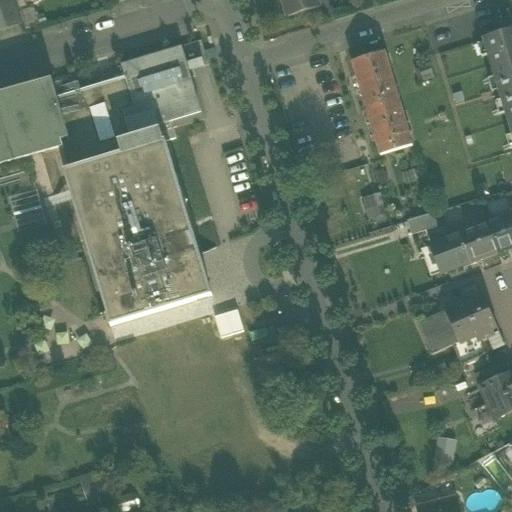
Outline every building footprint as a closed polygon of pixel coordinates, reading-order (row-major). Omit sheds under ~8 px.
[(7,0),(0,2),(0,5),(7,28),(19,24),(21,24),(13,0),(7,0)] [(283,0),(288,18),(319,9),(316,0),(283,0)] [(25,29),(39,25),(33,4),(19,9),(25,29)] [(511,33),(484,42),(501,97),(511,93),(511,33)] [(200,112),(188,71),(185,63),(181,48),(122,66),(126,78),(127,78),(136,109),(125,112),(133,138),(159,131),(158,126),(200,112)] [(354,65),(382,159),(415,149),(386,55),(354,65)] [(201,58),(185,63),(188,71),(204,66),(201,58)] [(62,146),(69,171),(122,155),(118,143),(133,138),(125,112),(136,109),(127,78),(126,78),(57,99),(68,137),(59,139),(62,146)] [(0,164),(62,146),(59,139),(68,137),(57,99),(52,83),(0,97),(0,164)] [(511,93),(501,97),(511,131),(511,93)] [(122,155),(163,142),(159,131),(133,138),(118,143),(122,155)] [(163,142),(122,155),(69,171),(64,172),(111,327),(143,317),(194,302),(212,296),(165,142),(163,142)] [(414,170),(402,173),(405,184),(417,180),(414,170)] [(388,176),(377,179),(379,187),(390,184),(388,176)] [(388,218),(380,194),(362,200),(370,224),(388,218)] [(407,222),(412,238),(439,229),(434,214),(407,222)] [(511,215),(487,224),(498,256),(511,251),(511,215)] [(471,266),(498,256),(487,224),(459,234),(471,266)] [(443,276),(471,266),(459,234),(432,244),(443,276)] [(445,312),(447,315),(460,345),(461,345),(478,337),(481,343),(482,342),(495,336),(493,331),(497,329),(482,295),(445,312)] [(238,311),(214,318),(221,339),(244,332),(238,311)] [(455,347),(460,345),(447,315),(421,326),(435,356),(455,347)] [(503,377),(511,372),(511,370),(506,358),(459,378),(466,393),(480,387),(503,377)] [(480,387),(495,420),(511,412),(511,372),(503,377),(480,387)] [(511,412),(495,420),(506,447),(511,442),(511,412)] [(457,442),(437,438),(433,462),(453,465),(457,442)] [(102,477),(81,483),(87,503),(108,496),(102,477)] [(458,511),(455,499),(420,508),(420,511),(458,511)]
